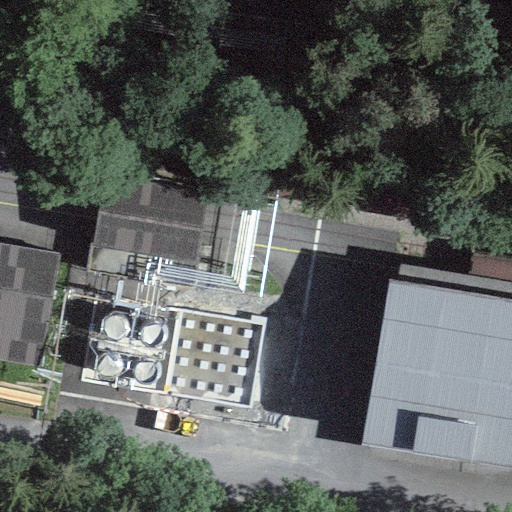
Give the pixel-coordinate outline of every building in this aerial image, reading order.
[(200,218),(206,177),(103,163),(98,201),(89,268),(191,282),(200,218)] [(58,248),(0,239),(0,356),(40,362),(58,248)] [(511,471),(511,272),(400,255),(398,266),(388,265),(361,430),(371,431),(368,448),(511,471)] [(126,324),(127,319),(126,314),(124,310),(119,308),(114,307),(110,308),(105,310),(103,315),(102,319),(103,324),(106,328),(110,331),(115,332),(120,331),(124,328),(126,324)] [(163,330),(164,325),(163,321),(160,317),(157,314),(152,313),(147,314),(143,317),(141,321),(140,325),(141,330),(144,334),(148,337),(152,337),(157,336),(161,334),(163,330)] [(122,362),(123,357),(121,352),(119,348),(114,346),(109,345),(105,346),(101,349),(98,353),(97,358),(98,363),(101,367),(105,370),(110,370),(115,369),(119,366),(122,362)] [(156,368),(157,363),(156,359),(153,355),(150,353),(145,352),(141,353),(137,355),(135,359),(134,363),(135,368),(137,371),(141,374),(145,375),(150,374),(154,371),(156,368)]
